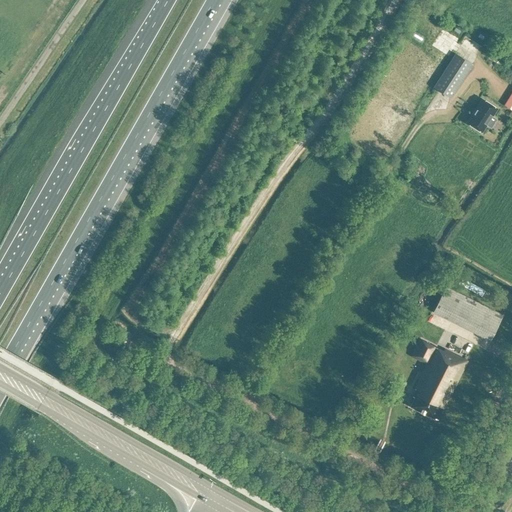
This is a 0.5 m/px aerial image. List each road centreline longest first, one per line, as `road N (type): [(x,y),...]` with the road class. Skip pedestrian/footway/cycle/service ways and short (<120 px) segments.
road 1 (motorway): [(0,375),(214,0)]
road 2 (unclassified): [(463,511),(98,331)]
road 3 (motorway): [(167,0),(0,292)]
road 4 (secondary): [(204,492),(0,372)]
road 5 (unclassified): [(0,104),(75,0)]
